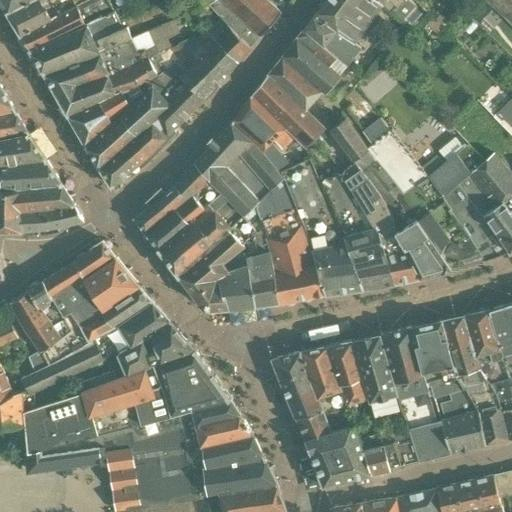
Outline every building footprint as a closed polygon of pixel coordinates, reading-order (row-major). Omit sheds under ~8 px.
[(2,0),(9,11),(21,33),(76,5),(86,0),(2,0)] [(86,0),(76,5),(21,33),(20,34),(29,49),(30,48),(115,13),(114,11),(113,11),(107,0),(86,0)] [(196,0),(203,9),(208,5),(210,7),(219,0),(215,0),(214,1),(213,0),(196,0)] [(261,35),(224,0),(219,0),(210,7),(221,18),(250,46),(251,47),(261,35)] [(266,0),(224,0),(261,35),(280,12),(266,0)] [(383,6),(376,0),(375,0),(327,0),(316,15),(305,28),(323,44),(347,65),(361,48),(355,43),(381,7),(383,6)] [(376,0),(383,6),(381,7),(407,30),(422,14),(414,7),(415,6),(408,0),(376,0)] [(478,23),(494,7),(486,0),(482,0),(468,14),(478,23)] [(511,0),(486,0),(494,7),(511,25),(511,0)] [(123,28),(115,13),(30,48),(45,74),(45,73),(131,38),(147,31),(162,25),(181,17),(176,4),(157,12),(158,14),(127,27),(123,28)] [(250,46),(221,18),(211,27),(238,61),(250,46)] [(162,25),(147,31),(156,50),(157,53),(160,52),(171,47),(162,25)] [(211,27),(197,39),(227,73),(229,71),(238,61),(211,27)] [(305,28),(305,29),(297,38),(315,53),(323,44),(305,28)] [(131,38),(45,73),(68,115),(155,71),(147,54),(156,50),(147,31),(131,38)] [(227,73),(197,39),(195,36),(178,43),(190,57),(193,61),(215,86),(226,74),(227,73)] [(315,53),(297,38),(283,56),(323,91),(333,100),(348,82),(354,87),(360,79),(347,65),(323,44),(315,53)] [(157,53),(156,50),(147,54),(155,71),(158,75),(148,84),(151,86),(168,104),(155,116),(171,137),(176,132),(173,129),(203,99),(180,74),(182,71),(174,62),(164,70),(159,62),(163,60),(160,52),(157,53)] [(323,91),(283,56),(282,55),(266,74),(267,75),(320,125),(323,122),(308,108),(323,91)] [(203,99),(215,86),(193,61),(182,71),(180,74),(203,99)] [(158,75),(155,71),(68,115),(80,135),(113,109),(118,117),(130,106),(151,86),(148,84),(158,75)] [(267,75),(253,94),(303,144),(320,125),(267,75)] [(130,106),(118,117),(86,147),(99,167),(100,167),(152,122),(167,141),(171,137),(155,116),(168,104),(151,86),(130,106)] [(0,115),(14,112),(0,87),(0,115)] [(303,144),(253,94),(234,119),(232,122),(283,178),(292,166),(270,142),(273,139),(282,149),(294,137),(303,144)] [(511,97),(496,112),(510,126),(511,124),(511,97)] [(113,109),(80,135),(86,147),(118,117),(113,109)] [(0,115),(0,139),(27,134),(26,133),(27,133),(14,112),(0,115)] [(425,168),(423,165),(394,129),(370,151),(369,148),(346,117),(330,129),(355,161),(359,168),(392,215),(394,231),(420,276),(452,268),(484,258),(440,192),(442,190),(425,168)] [(152,122),(100,167),(112,184),(127,171),(131,176),(167,141),(152,122)] [(205,206),(160,248),(160,249),(179,274),(229,227),(254,204),(257,202),(283,178),(232,122),(203,154),(238,187),(213,214),(205,206)] [(0,166),(44,160),(42,157),(27,134),(0,139),(0,166)] [(511,212),(502,202),(477,164),(461,149),(443,163),(436,154),(423,165),(425,168),(442,190),(454,181),(509,250),(511,248),(511,212)] [(511,171),(494,151),(484,159),(477,164),(502,202),(511,212),(511,171)] [(238,187),(203,154),(193,164),(220,192),(205,206),(213,214),(238,187)] [(316,155),(292,166),(283,178),(325,291),(363,287),(320,181),(316,173),(322,170),(316,155)] [(44,160),(0,166),(0,184),(1,189),(14,187),(59,183),(44,160)] [(340,171),(338,172),(377,231),(380,230),(394,281),(420,276),(394,231),(392,215),(359,168),(355,161),(340,171)] [(188,199),(157,225),(147,233),(160,248),(205,206),(220,192),(193,164),(175,184),(188,199)] [(338,172),(320,181),(363,287),(394,281),(380,230),(377,231),(338,172)] [(283,178),(257,202),(254,204),(259,219),(263,232),(267,250),(279,302),(325,291),(283,178)] [(442,190),(440,192),(484,258),(484,259),(510,251),(509,250),(454,181),(442,190)] [(0,188),(0,229),(1,229),(22,229),(22,210),(73,204),(59,183),(14,187),(1,189),(0,188)] [(188,199),(175,184),(164,192),(161,188),(147,201),(151,205),(136,218),(146,231),(147,233),(157,225),(188,199)] [(75,204),(73,204),(22,210),(22,229),(39,228),(41,235),(59,231),(58,225),(84,219),(75,204)] [(229,227),(179,274),(204,308),(206,309),(229,307),(226,274),(233,272),(230,257),(236,254),(246,246),(229,227)] [(55,298),(115,257),(102,241),(93,248),(90,243),(61,262),(65,267),(44,281),(55,298)] [(230,257),(233,272),(226,274),(229,307),(256,305),(248,254),(246,246),(236,254),(230,257)] [(279,302),(267,250),(248,254),(256,305),(279,302)] [(83,323),(139,285),(115,257),(55,298),(56,298),(65,313),(74,306),(83,323)] [(56,298),(55,298),(44,281),(29,289),(43,312),(50,308),(47,303),(56,298)] [(98,337),(152,301),(139,285),(83,323),(75,329),(58,337),(37,347),(40,350),(29,356),(34,372),(92,341),(98,337)] [(43,312),(29,289),(10,301),(22,325),(31,337),(37,347),(58,337),(75,329),(65,313),(56,298),(47,303),(50,308),(43,312)] [(92,341),(34,372),(22,378),(29,394),(38,390),(96,363),(98,365),(102,363),(101,361),(116,354),(117,355),(169,321),(152,301),(98,337),(92,341)] [(511,302),(490,310),(498,337),(504,353),(506,362),(508,368),(511,366),(511,375),(511,376),(511,378),(511,379),(511,302)] [(490,310),(464,315),(471,337),(480,367),(489,382),(511,376),(508,368),(506,362),(504,353),(498,337),(490,310)] [(471,337),(464,315),(442,320),(453,363),(456,374),(465,389),(478,408),(478,409),(498,404),(496,396),(490,384),(489,382),(480,367),(471,337)] [(170,320),(169,321),(117,355),(124,371),(119,374),(117,369),(77,384),(80,391),(198,353),(195,348),(170,320)] [(442,320),(410,327),(423,371),(453,363),(442,320)] [(0,364),(0,345),(18,337),(10,321),(0,325),(0,364)] [(382,333),(381,333),(409,427),(441,419),(434,397),(431,385),(427,385),(424,373),(423,371),(410,327),(382,333)] [(365,337),(352,340),(370,399),(381,436),(393,432),(408,427),(409,427),(381,333),(365,337)] [(352,340),(327,345),(347,406),(367,398),(382,441),(383,440),(381,436),(370,399),(352,340)] [(347,406),(327,345),(300,351),(311,384),(319,410),(321,414),(347,406)] [(311,384),(300,351),(272,359),(286,392),(311,384)] [(34,407),(34,405),(24,409),(25,422),(30,470),(120,456),(128,509),(208,497),(212,496),(211,492),(276,484),(276,483),(251,432),(240,414),(229,399),(231,398),(198,353),(80,391),(80,392),(34,407)] [(456,374),(453,363),(423,371),(424,373),(427,385),(431,385),(434,397),(449,393),(465,389),(456,374)] [(0,364),(0,400),(22,391),(13,393),(0,364)] [(511,376),(489,382),(490,384),(496,396),(498,404),(508,438),(509,438),(509,439),(511,438),(511,379),(511,378),(511,376)] [(311,384),(286,392),(296,417),(319,410),(311,384)] [(449,393),(451,399),(440,402),(445,417),(441,419),(451,452),(485,444),(478,409),(478,408),(465,389),(449,393)] [(22,391),(0,400),(0,423),(10,423),(25,422),(24,409),(34,405),(33,392),(38,390),(29,394),(22,396),(22,391)] [(498,404),(478,409),(485,444),(508,438),(498,404)] [(321,414),(319,410),(296,417),(305,439),(353,425),(353,424),(330,431),(325,416),(348,408),(347,406),(321,414)] [(451,453),(451,452),(441,419),(409,427),(419,460),(451,453)] [(357,435),(353,425),(305,439),(310,450),(324,484),(371,473),(371,472),(364,451),(364,449),(363,449),(357,435)] [(408,427),(393,432),(381,436),(383,440),(391,468),(419,460),(409,427),(408,427)] [(383,443),(364,449),(364,451),(371,472),(391,468),(383,440),(382,441),(383,443)] [(511,511),(511,469),(493,474),(494,475),(499,496),(511,493),(511,511)] [(494,475),(477,479),(484,511),(502,511),(502,506),(500,506),(498,496),(499,496),(494,475)] [(484,511),(477,479),(453,484),(459,511),(484,511)] [(211,492),(212,496),(208,497),(210,511),(280,511),(285,511),(276,484),(211,492)] [(459,511),(453,484),(436,488),(441,511),(459,511)] [(397,497),(399,511),(441,511),(436,488),(397,497)] [(399,511),(397,497),(361,503),(360,502),(333,508),(333,511),(399,511)]
